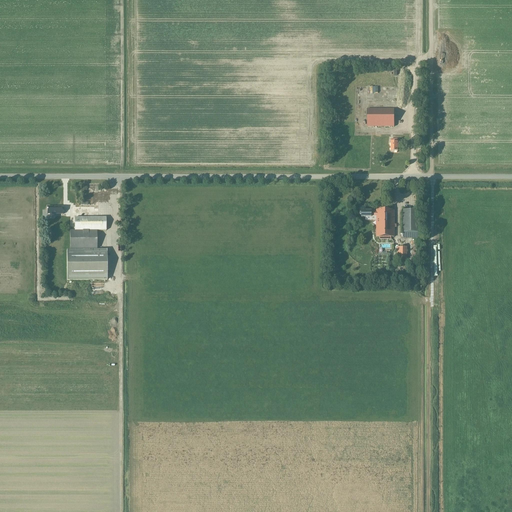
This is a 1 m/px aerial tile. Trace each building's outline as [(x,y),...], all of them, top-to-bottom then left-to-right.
[(367,127),(394,127),(394,109),(367,110),(367,127)] [(391,142),(391,152),(397,152),(397,148),(399,148),(399,142),(397,142),(397,139),(391,139),(391,142)] [(98,217),(98,207),(66,207),(66,217),(74,217),(75,231),(70,231),(70,250),(66,250),(67,280),(107,280),(107,250),(97,250),(97,230),(106,230),(106,217),(98,217)] [(371,211),(366,211),(366,207),(360,207),(360,215),(361,215),(361,217),(371,217),(376,217),(376,237),(394,237),(394,211),(376,211),(376,212),(371,212),(371,211)] [(403,233),(418,233),(418,210),(403,210),(403,233)] [(407,260),(407,247),(397,247),(397,259),(407,260)]
